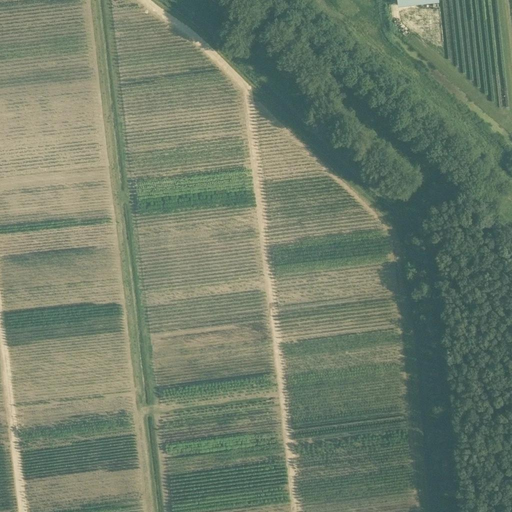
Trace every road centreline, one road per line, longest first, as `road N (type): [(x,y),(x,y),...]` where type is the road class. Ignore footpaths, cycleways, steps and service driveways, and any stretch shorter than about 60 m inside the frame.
road 1 (track): [(296,511),(247,88),(144,0)]
road 2 (track): [(0,324),(22,511)]
